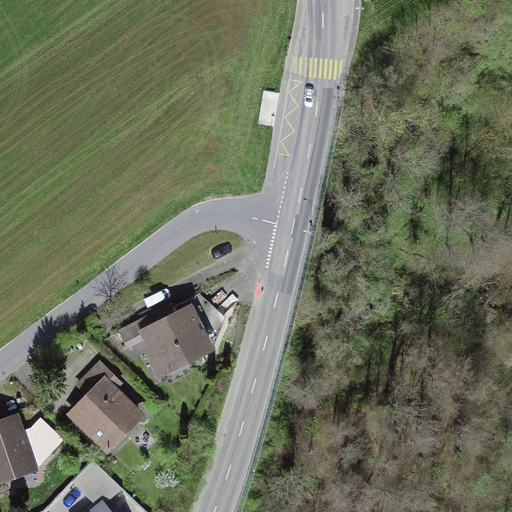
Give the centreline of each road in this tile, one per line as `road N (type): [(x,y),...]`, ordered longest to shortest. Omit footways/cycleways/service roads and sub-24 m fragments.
road 1 (residential): [(0,365),(185,226),(225,215),(292,227)]
road 2 (tertiary): [(214,511),(292,227)]
road 3 (tertiary): [(292,227),(316,117),(323,0)]
